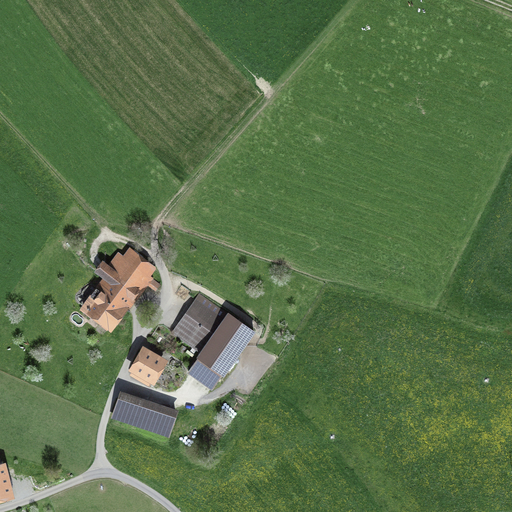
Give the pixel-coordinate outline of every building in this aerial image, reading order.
[(81,309),(107,330),(124,308),(121,306),(147,273),(119,252),(109,265),(105,263),(98,272),(111,281),(103,291),(98,288),(93,294),(90,291),(80,303),(83,306),(81,309)] [(213,387),(253,331),(229,314),(228,316),(200,296),(173,334),(201,353),(189,370),(213,387)] [(130,373),(147,383),(161,362),(144,351),(130,373)] [(114,418),(167,435),(175,411),(145,401),(144,405),(121,398),(114,418)] [(0,495),(10,493),(3,464),(0,465),(0,495)]
